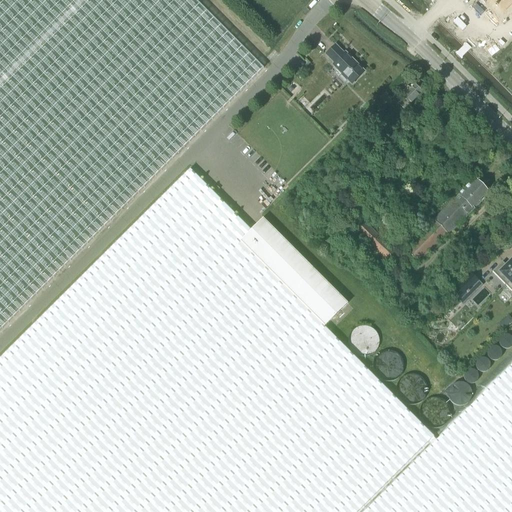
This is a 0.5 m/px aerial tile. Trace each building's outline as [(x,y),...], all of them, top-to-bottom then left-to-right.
[(0,0),(0,330),(263,68),(195,0),(0,0)] [(498,9),(501,12),(511,0),(493,0),(491,2),(496,7),(496,8),(497,10),(498,9)] [(341,76),(346,81),(347,79),(352,84),(363,72),(345,54),(344,55),(335,46),(326,55),(335,64),(334,65),(343,74),(341,76)] [(404,100),(399,105),(404,110),(409,105),(422,92),(415,85),(410,89),(408,86),(402,92),(405,95),(402,98),(404,100)] [(190,169),(179,181),(239,242),(251,230),(190,169)] [(459,196),(434,221),(435,222),(406,252),(418,263),(447,234),(448,236),(489,194),(474,179),(458,195),(459,196)] [(357,511),(433,436),(324,327),(239,242),(179,181),(0,358),(0,511),(357,511)] [(251,230),(239,242),(324,327),(347,304),(263,219),(255,226),(254,226),(252,228),(252,229),(251,230)] [(364,223),(356,232),(389,264),(397,255),(364,223)] [(502,262),(492,272),(506,285),(511,279),(511,261),(511,260),(506,266),(502,262)] [(450,293),(463,305),(483,286),(470,273),(450,293)] [(506,286),(502,290),(510,299),(511,296),(511,279),(506,285),(506,286)] [(511,511),(511,365),(364,511),(511,511)]
